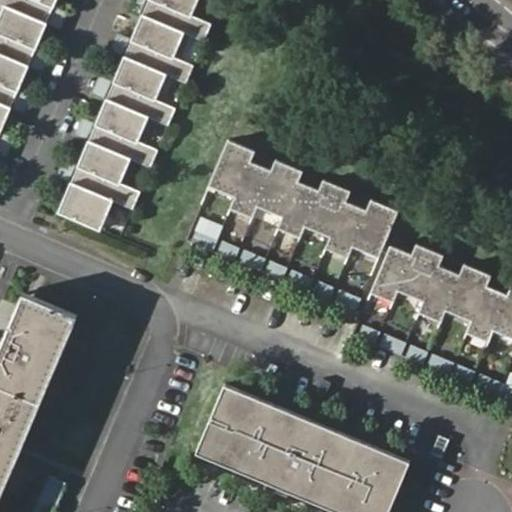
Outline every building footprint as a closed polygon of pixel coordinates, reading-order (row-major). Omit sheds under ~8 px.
[(0,28),(38,44),(55,2),(50,0),(0,0),(6,3),(0,17),(0,28)] [(190,0),(153,0),(155,1),(185,13),(190,0)] [(185,13),(155,1),(149,15),(146,14),(142,25),(138,22),(131,39),(138,42),(167,55),(177,31),(203,41),(210,24),(185,13)] [(0,77),(20,86),(38,44),(0,28),(0,77)] [(167,55),(138,42),(131,57),(129,56),(124,67),(120,64),(113,81),(120,84),(150,96),(160,72),(185,83),(192,65),(167,55)] [(0,127),(2,129),(20,86),(0,77),(0,127)] [(150,96),(120,84),(113,99),(111,98),(107,109),(102,107),(96,122),(103,125),(132,138),(142,114),(167,124),(175,107),(150,96)] [(132,138),(103,125),(95,141),(93,140),(89,150),(84,148),(78,164),(85,167),(115,179),(125,155),(150,166),(157,148),(132,138)] [(230,137),(212,180),(239,191),(252,160),(257,148),(230,137)] [(273,169),(260,200),(287,211),(300,180),(305,169),(278,157),(273,169)] [(239,191),(235,202),(255,210),(260,200),(273,169),(252,160),(239,191)] [(115,179),(85,167),(78,183),(76,182),(71,192),(67,190),(59,210),(95,226),(108,197),(132,207),(140,190),(115,179)] [(321,189),(307,220),(334,231),(348,199),(352,188),(325,177),(321,189)] [(287,211),(282,222),(303,230),(307,220),(321,189),(300,180),(287,211)] [(368,209),(355,240),(382,251),(400,208),(373,197),(368,209)] [(334,231),(330,241),(351,251),(355,240),(368,209),(348,199),(334,231)] [(192,246),(215,250),(220,221),(197,217),(192,246)] [(414,251),(400,284),(427,295),(441,263),(446,251),(419,239),(414,251)] [(393,243),(375,285),(396,294),(400,284),(414,251),(393,243)] [(239,263),(261,270),(265,257),(243,249),(239,263)] [(462,271),(448,304),(475,315),(488,283),(494,271),(466,259),(462,271)] [(283,279),(287,266),(268,260),(264,273),(283,279)] [(427,295),(423,305),(443,314),(448,304),(462,271),(441,263),(427,295)] [(287,285),(308,292),(313,278),(293,271),(287,285)] [(328,300),(335,287),(319,279),(313,292),(328,300)] [(475,315),(471,325),(492,334),(496,324),(509,291),(488,283),(475,315)] [(511,284),(509,291),(496,324),(511,330),(511,284)] [(356,309),(361,297),(340,288),(335,300),(356,309)] [(39,297),(23,290),(6,331),(22,337),(39,297)] [(0,492),(75,313),(39,297),(22,337),(6,331),(0,345),(0,492)] [(382,333),(379,347),(403,353),(407,339),(382,333)] [(405,355),(423,363),(429,350),(410,343),(405,355)] [(429,354),(425,369),(473,381),(477,366),(429,354)] [(511,397),(511,372),(509,372),(508,379),(477,374),(474,391),(511,397)] [(391,511),(414,457),(225,381),(198,450),(353,511),(391,511)] [(55,511),(64,479),(39,472),(28,511),(55,511)]
